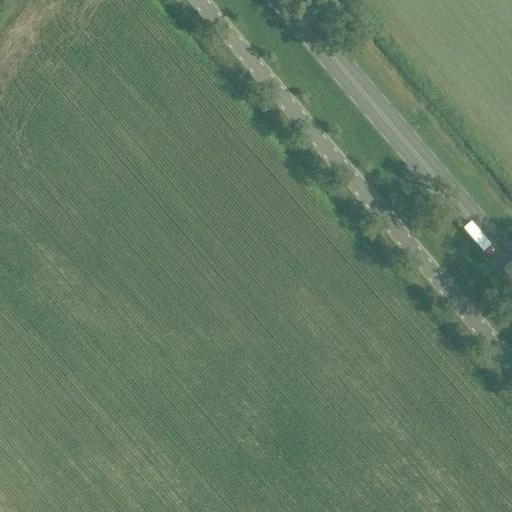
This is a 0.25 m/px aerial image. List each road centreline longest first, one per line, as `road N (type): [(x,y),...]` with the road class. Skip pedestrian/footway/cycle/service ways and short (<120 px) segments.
road 1 (unclassified): [(511,376),(186,0)]
road 2 (primary): [(511,268),(281,0)]
